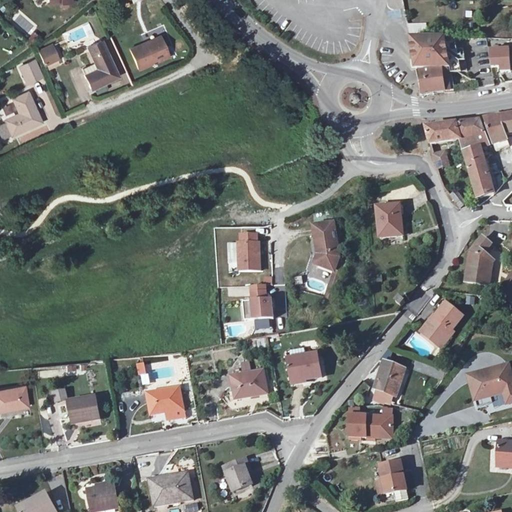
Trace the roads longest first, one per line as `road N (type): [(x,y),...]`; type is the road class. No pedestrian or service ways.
road 1 (residential): [(302,446),(256,423),(0,471)]
road 2 (residential): [(452,230),(445,261),(420,298),(302,446)]
road 3 (residential): [(369,162),(273,219),(275,288)]
road 4 (residential): [(452,230),(425,169),(369,162)]
